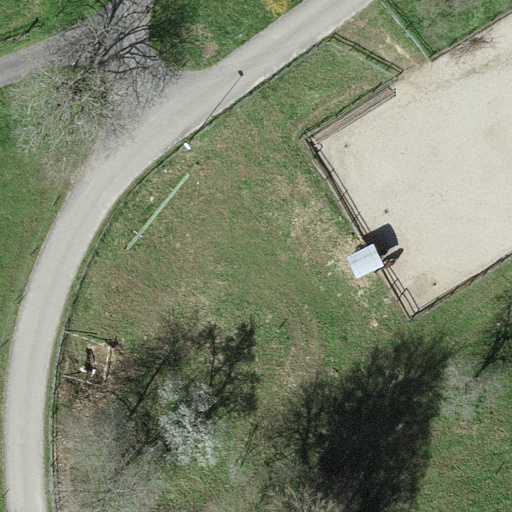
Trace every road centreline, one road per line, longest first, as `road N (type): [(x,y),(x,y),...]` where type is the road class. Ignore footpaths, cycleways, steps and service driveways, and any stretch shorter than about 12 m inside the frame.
road 1 (tertiary): [(331,0),(144,139),(68,226),(26,385),(27,511)]
road 2 (track): [(121,38),(0,81)]
